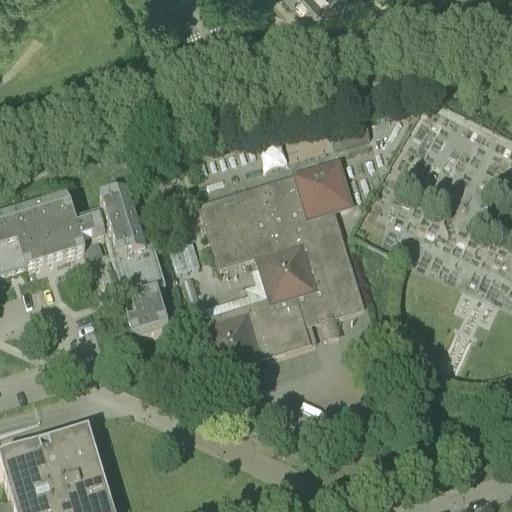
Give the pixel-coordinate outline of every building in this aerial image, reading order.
[(347,1),(347,0),(292,0),(305,14),(313,6),(321,14),(342,11),(345,8),(347,6),(347,4),(347,1)] [(265,305),(199,326),(215,379),(306,351),(300,331),(357,314),(357,313),(362,311),(334,220),(353,214),(338,166),(290,180),(291,182),(197,211),(217,276),(253,265),(265,305)] [(101,219),(73,227),(65,200),(45,206),(25,212),(5,218),(0,219),(0,284),(3,283),(23,277),(43,271),(63,265),(83,259),(79,247),(90,244),(91,249),(104,245),(114,278),(102,282),(108,302),(120,298),(123,308),(120,309),(132,348),(167,338),(159,313),(155,299),(165,296),(158,275),(152,255),(143,258),(125,199),(98,208),(101,219)] [(401,276),(403,277),(407,267),(402,265),(398,275),(401,276)] [(109,511),(93,457),(86,437),(75,441),(46,450),(37,452),(8,461),(0,463),(0,475),(11,511),(109,511)] [(0,511),(11,511),(0,475),(0,511)]
